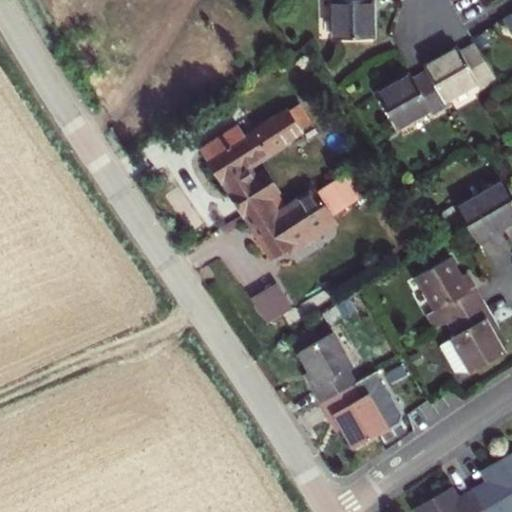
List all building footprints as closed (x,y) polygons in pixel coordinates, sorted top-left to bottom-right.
[(373,0),(334,0),(335,40),(374,38),(373,0)] [(424,67),(427,72),(444,102),(476,84),(479,88),(496,79),(476,45),(461,53),(458,48),(424,67)] [(446,106),(444,102),(427,72),(414,79),(412,75),(378,94),(397,128),(429,110),(431,115),(446,106)] [(205,149),(243,210),(264,198),(274,191),(264,176),(255,182),(246,166),(312,125),(300,105),(256,131),(249,121),(205,149)] [(455,210),(463,224),(475,245),(502,229),(511,245),(511,244),(511,193),(505,182),(455,210)] [(277,217),(264,198),(243,210),(272,256),(331,219),(315,194),(277,217)] [(434,329),(448,321),(481,303),(473,289),(466,290),(459,276),(448,257),(415,276),(435,310),(426,316),(434,329)] [(459,276),(466,290),(473,289),(464,273),(459,276)] [(270,323),(297,307),(281,280),(254,296),(270,323)] [(481,303),(448,321),(456,335),(451,338),(471,372),(503,353),(493,334),(485,320),(489,318),(481,303)] [(489,318),(485,320),(493,334),(497,332),(489,318)] [(322,402),(356,383),(348,370),(353,368),(333,333),(300,352),(311,372),(318,385),(314,388),(322,402)] [(306,374),(314,388),(318,385),(311,372),(306,374)] [(376,372),(356,383),(322,402),(330,417),(335,414),(343,428),(353,447),(397,422),(399,414),(376,372)] [(335,414),(330,417),(338,431),(343,428),(335,414)] [(511,511),(511,453),(488,467),(494,477),(473,489),(486,511),(511,511)] [(486,511),(473,489),(454,501),(448,491),(415,509),(416,511),(486,511)]
